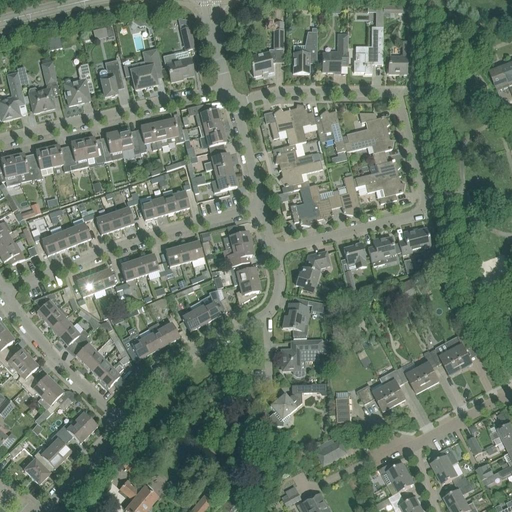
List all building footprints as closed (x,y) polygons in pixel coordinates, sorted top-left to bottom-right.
[(149,19),(128,20),(139,28),(144,27),(148,30),(149,36),(154,35),(149,19)] [(273,31),(273,51),(284,51),(284,22),(275,22),(275,31),(273,31)] [(106,29),(108,39),(114,37),(112,28),(106,29)] [(180,30),(185,52),(195,50),(190,28),(180,30)] [(375,65),(375,66),(383,66),(383,28),(376,28),(371,28),(371,48),(356,48),(355,63),(354,63),(354,74),(364,74),(364,75),(372,75),(372,65),(375,65)] [(317,61),(317,29),(312,29),(312,33),(308,33),(305,47),(293,47),(293,69),(293,75),(309,75),(309,61),(317,61)] [(322,74),(334,74),(334,73),(340,73),(340,67),(348,67),(348,54),(347,54),(347,36),(338,36),(338,53),(330,53),(330,55),(322,55),(322,74)] [(47,40),(50,52),(62,49),(59,37),(47,40)] [(403,74),(404,75),(407,75),(407,67),(413,67),(413,42),(402,42),(402,58),(390,58),(390,64),(388,64),(388,69),(387,69),(387,75),(388,75),(399,75),(399,74),(403,74)] [(147,69),(131,72),(135,92),(146,89),(147,91),(153,89),(153,88),(157,87),(156,80),(164,78),(157,51),(143,54),(147,69)] [(267,74),(268,76),(268,74),(274,73),(272,65),(275,64),(275,54),(269,54),(249,58),(253,78),(262,76),(262,77),(263,77),(263,76),(267,74)] [(194,75),(190,59),(176,62),(174,55),(163,58),(165,68),(167,67),(171,84),(182,81),(182,78),(194,75)] [(100,72),(99,74),(101,81),(105,99),(110,98),(111,99),(114,98),(115,96),(117,96),(116,91),(114,83),(122,81),(119,69),(117,61),(105,64),(107,72),(105,71),(100,72)] [(42,66),(47,86),(56,83),(52,64),(42,66)] [(511,64),(502,69),(509,88),(511,86),(511,64)] [(81,104),(90,102),(88,95),(94,93),(88,65),(80,67),(78,71),(80,81),(63,85),(65,93),(64,93),(65,100),(67,100),(69,107),(78,105),(78,104),(81,104)] [(509,88),(502,69),(490,73),(497,92),(509,88)] [(8,77),(13,99),(8,100),(8,101),(0,103),(0,116),(1,122),(5,121),(6,122),(12,121),(12,119),(21,117),(18,107),(25,105),(18,74),(8,77)] [(33,114),(34,114),(36,115),(40,114),(40,113),(55,109),(50,90),(37,93),(37,91),(35,89),(30,90),(28,93),(33,114)] [(195,116),(198,128),(203,126),(220,122),(217,111),(216,111),(216,110),(210,109),(209,104),(196,107),(198,115),(195,116)] [(296,110),(289,112),(298,145),(306,143),(302,128),(310,126),(310,127),(316,126),(316,125),(313,113),(307,115),(306,111),(306,108),(305,108),(305,107),(297,106),(296,110)] [(285,132),(289,147),(295,146),(298,145),(289,112),(283,114),(282,113),(280,110),(273,115),(274,116),(273,116),(274,119),(275,123),(269,124),(273,140),(279,139),(278,134),(285,132)] [(316,125),(316,126),(320,142),(326,140),(324,135),(332,133),(337,154),(346,152),(344,145),(336,113),(329,115),(329,114),(326,111),(320,116),(320,117),(319,117),(320,120),(321,124),(316,125)] [(346,136),(348,144),(387,135),(386,128),(389,125),(384,119),(383,119),(383,118),(381,119),(376,120),(375,115),(359,115),(361,124),(365,123),(367,131),(346,136)] [(185,142),(183,135),(181,126),(176,127),(174,121),(163,123),(168,144),(174,142),(176,144),(185,142)] [(201,138),(206,137),(223,133),(222,129),(223,128),(224,127),(223,123),(222,122),(220,122),(203,126),(198,128),(198,127),(201,138)] [(163,123),(152,126),(157,150),(161,149),(162,147),(167,146),(168,147),(168,144),(163,123)] [(138,143),(140,151),(141,154),(146,153),(144,146),(151,144),(153,151),(157,150),(152,126),(140,129),(143,141),(138,143)] [(140,151),(138,143),(132,144),(129,131),(129,130),(118,131),(118,132),(119,132),(119,133),(117,134),(122,153),(133,150),(134,153),(134,156),(141,154),(140,151)] [(109,149),(103,151),(105,160),(105,159),(111,158),(111,155),(122,153),(117,134),(115,134),(115,133),(116,132),(115,132),(105,136),(105,137),(106,136),(109,149)] [(223,133),(206,137),(209,149),(226,145),(223,133)] [(344,145),(346,152),(346,154),(371,147),(373,155),(372,155),(374,161),(386,158),(384,152),(389,151),(389,152),(391,151),(391,150),(392,150),(393,142),(390,141),(389,141),(387,135),(348,144),(344,145)] [(84,142),(82,142),(87,161),(94,159),(98,165),(106,163),(105,159),(105,160),(103,151),(101,143),(95,144),(94,139),(83,139),(83,140),(84,140),(84,142)] [(72,150),(66,152),(71,172),(88,168),(87,161),(82,142),(80,142),(80,141),(81,140),(80,140),(70,144),(70,145),(72,150)] [(190,148),(189,142),(185,143),(189,159),(195,157),(193,147),(190,148)] [(279,165),(281,172),(320,162),(318,154),(297,159),(295,152),(296,151),(295,146),(289,147),(283,149),(284,154),(280,155),(277,156),(276,156),(275,165),(279,165)] [(49,150),(47,150),(52,169),(63,166),(64,173),(71,172),(66,152),(60,153),(59,147),(48,147),(48,148),(49,148),(49,150)] [(39,168),(33,169),(35,176),(37,181),(42,180),(41,174),(40,171),(52,169),(47,150),(45,150),(45,149),(46,149),(45,148),(35,152),(35,153),(39,168)] [(344,154),(338,156),(339,163),(346,162),(344,154)] [(14,158),(12,158),(17,177),(28,174),(28,177),(35,176),(33,169),(32,165),(26,166),(24,155),(13,156),(14,156),(14,158)] [(206,173),(214,171),(231,166),(228,155),(211,159),(212,163),(204,165),(206,173)] [(17,177),(12,158),(10,159),(10,157),(10,156),(0,160),(0,161),(1,163),(2,166),(0,166),(0,180),(1,183),(5,182),(7,188),(19,185),(17,177)] [(386,158),(374,161),(375,167),(376,166),(378,174),(355,180),(357,188),(365,186),(398,178),(396,171),(397,171),(400,169),(395,162),(394,162),(391,162),(387,163),(386,158)] [(301,176),(322,171),(320,162),(281,172),(283,179),(282,179),(279,181),(284,188),(285,188),(288,188),(288,187),(292,186),(293,192),(300,190),(308,188),(310,188),(308,182),(303,183),(301,176)] [(214,171),(217,182),(234,177),(231,166),(214,171)] [(234,177),(217,182),(220,193),(237,189),(234,177)] [(332,193),(333,197),(336,209),(342,208),(343,212),(343,214),(344,214),(344,215),(352,217),(353,213),(353,212),(360,210),(352,177),(343,180),(347,195),(340,197),(338,191),(332,193)] [(191,180),(193,188),(197,187),(202,185),(200,178),(191,180)] [(365,186),(367,194),(376,192),(377,200),(379,200),(380,205),(396,201),(395,196),(399,195),(402,194),(403,194),(404,185),(400,185),(398,178),(365,186)] [(98,184),(92,186),(95,195),(101,193),(98,184)] [(317,186),(310,188),(308,188),(316,221),(323,219),(323,220),(326,223),(332,218),(332,217),(333,217),(332,215),(331,210),(336,209),(333,197),(328,198),(328,199),(321,201),(317,186)] [(308,188),(300,190),(304,205),(296,207),(296,206),(290,208),(294,224),(300,223),(300,225),(301,225),(301,226),(309,227),(310,224),(310,223),(316,221),(308,188)] [(133,201),(132,201),(134,206),(140,204),(137,193),(131,195),(133,201)] [(185,193),(174,197),(178,212),(189,209),(185,193)] [(174,197),(163,200),(167,216),(178,212),(174,197)] [(163,200),(151,203),(156,219),(167,216),(163,200)] [(156,219),(151,203),(140,206),(145,222),(156,219)] [(88,216),(85,211),(83,204),(77,206),(80,213),(82,218),(84,223),(89,221),(88,216)] [(129,210),(118,213),(123,229),(134,225),(129,210)] [(35,217),(33,211),(20,215),(23,221),(35,217)] [(118,213),(107,217),(112,233),(123,229),(118,213)] [(112,233),(107,217),(96,221),(101,236),(112,233)] [(0,226),(0,239),(7,236),(11,233),(5,223),(1,225),(0,226)] [(84,225),(74,229),(80,245),(90,240),(84,225)] [(227,228),(232,250),(251,245),(248,233),(242,235),(239,234),(237,226),(227,228)] [(74,229),(63,234),(69,249),(80,245),(74,229)] [(405,242),(398,243),(399,244),(401,254),(402,256),(423,251),(423,250),(430,248),(426,230),(414,233),(413,231),(403,234),(405,242)] [(63,234),(52,238),(58,253),(69,249),(63,234)] [(0,239),(0,252),(13,245),(7,236),(0,239)] [(58,253),(52,238),(41,242),(47,258),(58,253)] [(374,248),(368,249),(371,264),(372,264),(373,268),(384,265),(397,262),(395,255),(401,254),(399,244),(393,246),(391,238),(381,241),(376,242),(376,241),(373,241),(374,248)] [(202,244),(205,256),(212,255),(208,242),(202,244)] [(199,243),(187,246),(192,262),(203,259),(199,243)] [(13,245),(0,252),(0,257),(4,264),(9,261),(12,266),(25,261),(16,244),(13,245)] [(355,246),(356,247),(343,250),(348,266),(355,264),(356,270),(366,268),(365,262),(361,244),(355,246)] [(227,259),(229,269),(243,266),(242,260),(254,257),(251,245),(232,250),(234,256),(227,257),(227,259)] [(187,246),(176,250),(181,265),(192,262),(187,246)] [(181,265),(176,250),(165,253),(169,269),(181,265)] [(295,286),(305,289),(306,288),(314,290),(319,273),(320,269),(330,267),(326,253),(308,257),(305,269),(303,268),(302,271),(304,271),(303,275),(299,274),(298,278),(296,279),(296,281),(296,283),(295,286)] [(154,256),(143,260),(148,275),(159,272),(154,256)] [(143,260),(132,263),(137,279),(148,275),(143,260)] [(137,279),(132,263),(120,267),(126,283),(137,279)] [(239,285),(239,286),(258,281),(255,269),(245,272),(243,266),(229,269),(234,287),(239,285)] [(109,271),(98,275),(104,291),(115,286),(109,271)] [(344,275),(348,291),(348,292),(355,290),(351,273),(344,275)] [(98,275),(87,279),(93,295),(104,291),(98,275)] [(223,288),(220,278),(214,279),(217,290),(223,288)] [(93,295),(87,279),(77,284),(82,299),(93,295)] [(258,281),(239,286),(241,292),(236,294),(239,307),(256,297),(256,296),(255,297),(254,295),(261,293),(258,281)] [(115,289),(117,293),(119,299),(124,297),(122,291),(123,290),(121,286),(115,289)] [(64,290),(69,301),(73,299),(68,288),(64,290)] [(420,292),(427,305),(431,303),(424,290),(420,292)] [(219,314),(224,311),(220,303),(217,297),(215,291),(208,294),(210,298),(212,303),(202,308),(210,322),(221,317),(219,314)] [(37,313),(45,322),(57,311),(52,306),(54,305),(54,304),(52,300),(56,298),(54,294),(34,302),(41,310),(37,313)] [(224,311),(226,314),(231,311),(225,300),(220,303),(224,311)] [(323,305),(308,303),(307,306),(312,307),(311,313),(323,315),(323,305)] [(282,329),(293,331),(293,340),(293,341),(306,340),(306,334),(303,333),(304,332),(301,332),(304,319),(306,319),(308,308),(291,305),(288,318),(285,317),(282,329)] [(202,308),(192,313),(200,328),(210,322),(202,308)] [(52,331),(64,320),(67,317),(60,309),(57,311),(45,322),(52,331)] [(200,328),(192,313),(182,319),(190,333),(200,328)] [(129,319),(127,315),(110,322),(112,326),(129,319)] [(52,331),(60,339),(72,328),(64,320),(52,331)] [(148,329),(151,336),(159,350),(169,345),(161,331),(157,324),(148,329)] [(172,325),(161,331),(169,345),(179,339),(172,325)] [(76,357),(87,345),(91,342),(87,338),(89,336),(83,331),(78,335),(72,328),(60,339),(67,348),(65,350),(74,359),(76,357)] [(0,361),(10,353),(6,348),(14,342),(7,332),(0,337),(0,361)] [(141,342),(142,341),(138,335),(131,338),(131,339),(122,344),(128,355),(134,352),(139,362),(149,356),(141,342)] [(111,339),(117,349),(120,347),(115,336),(111,339)] [(151,336),(142,341),(141,342),(149,356),(159,350),(151,336)] [(462,346),(451,352),(461,372),(473,366),(466,352),(471,349),(464,336),(458,339),(462,346)] [(317,362),(317,351),(321,351),(321,342),(291,343),(292,351),(281,352),(282,372),(292,372),(293,372),(293,373),(294,376),(296,378),(299,378),(302,377),(303,375),(304,373),(304,362),(317,362)] [(76,357),(84,365),(96,354),(87,345),(76,357)] [(117,349),(122,359),(126,357),(120,347),(117,349)] [(15,372),(16,373),(30,360),(21,351),(14,358),(10,353),(0,361),(0,367),(2,366),(7,371),(12,376),(15,372)] [(436,351),(430,354),(437,367),(443,364),(450,378),(461,372),(451,352),(440,358),(436,351)] [(84,365),(92,373),(104,362),(96,354),(84,365)] [(428,364),(418,370),(428,390),(439,384),(432,370),(437,367),(430,354),(424,357),(428,364)] [(359,360),(363,369),(369,366),(365,358),(359,360)] [(17,382),(24,390),(35,380),(31,376),(38,369),(30,360),(16,373),(20,377),(17,381),(17,382)] [(92,373),(100,382),(112,370),(104,362),(92,373)] [(402,369),(397,372),(404,385),(409,382),(416,396),(428,390),(418,370),(406,376),(402,369)] [(112,370),(100,382),(109,390),(120,378),(112,370)] [(395,382),(384,388),(394,408),(406,402),(399,388),(404,385),(397,372),(391,375),(395,382)] [(37,395),(41,399),(55,386),(46,377),(39,384),(35,380),(24,390),(32,398),(33,397),(37,395)] [(55,386),(41,399),(46,404),(43,408),(48,413),(43,418),(46,421),(59,408),(61,406),(56,402),(63,394),(55,386)] [(329,397),(328,386),(312,386),(303,387),(303,395),(312,394),(312,393),(319,393),(320,394),(322,397),(329,397)] [(394,408),(384,388),(373,394),(369,387),(357,393),(364,407),(376,400),(383,414),(394,408)] [(296,409),(302,405),(301,395),(292,395),(292,398),(290,398),(288,400),(285,395),(270,407),(275,413),(268,418),(275,427),(283,427),(283,423),(282,422),(297,410),(296,409)] [(63,412),(72,403),(68,399),(61,406),(59,408),(63,412)] [(351,424),(349,400),(336,400),(337,425),(351,424)] [(14,407),(6,401),(0,408),(0,416),(4,419),(14,407)] [(80,419),(75,423),(89,437),(97,428),(80,411),(77,414),(77,415),(80,419)] [(502,415),(497,417),(501,425),(506,422),(502,415)] [(66,425),(58,432),(69,443),(73,438),(80,445),(89,437),(75,423),(71,428),(67,425),(66,425)] [(496,447),(503,443),(511,438),(511,429),(510,425),(498,432),(496,427),(489,431),(491,436),(492,436),(495,441),(494,441),(496,447)] [(0,448),(3,445),(7,449),(16,439),(10,435),(7,439),(0,433),(0,428),(1,427),(0,426),(0,448)] [(469,429),(472,435),(478,431),(475,426),(469,429)] [(54,445),(49,449),(63,463),(72,454),(64,447),(69,443),(58,432),(51,440),(51,441),(54,445)] [(467,442),(475,457),(482,453),(474,438),(467,442)] [(511,438),(503,443),(509,455),(511,453),(511,438)] [(318,455),(324,467),(346,455),(340,443),(335,446),(332,440),(319,448),(321,453),(318,455)] [(9,455),(13,460),(24,450),(19,445),(9,455)] [(487,451),(489,456),(497,453),(494,447),(487,451)] [(32,459),(35,461),(43,469),(47,464),(54,471),(63,463),(49,449),(45,454),(41,451),(40,451),(32,459)] [(431,466),(436,476),(457,465),(455,460),(449,449),(438,455),(441,461),(431,466)] [(119,466),(131,475),(141,463),(129,453),(119,466)] [(50,476),(43,469),(35,461),(24,472),(39,487),(50,476)] [(388,474),(393,484),(408,476),(403,465),(393,471),(390,465),(379,471),(382,477),(388,474)] [(452,482),(455,487),(466,481),(457,465),(436,476),(442,487),(452,482)] [(488,465),(475,471),(480,481),(493,475),(488,465)] [(511,467),(510,468),(498,474),(501,479),(510,474),(511,478),(511,467)] [(400,494),(414,486),(408,476),(393,484),(388,487),(393,498),(388,500),(391,504),(391,505),(402,499),(400,494)] [(490,478),(482,482),(485,488),(492,484),(490,478)] [(444,500),(449,510),(465,502),(462,497),(468,494),(465,488),(469,486),(466,481),(455,487),(458,492),(444,500)] [(134,502),(125,511),(146,511),(147,511),(157,499),(145,489),(140,494),(127,483),(124,486),(122,488),(123,488),(120,491),(134,502)] [(285,493),(288,499),(282,502),(286,508),(300,500),(294,488),(285,493)] [(190,511),(205,511),(215,501),(206,494),(190,511)] [(328,511),(319,495),(297,507),(299,511),(328,511)] [(417,511),(421,510),(415,499),(405,505),(402,499),(391,505),(394,511),(417,511)] [(376,505),(378,511),(386,508),(384,502),(376,505)] [(465,502),(449,510),(450,511),(477,511),(473,503),(467,506),(465,502)]
